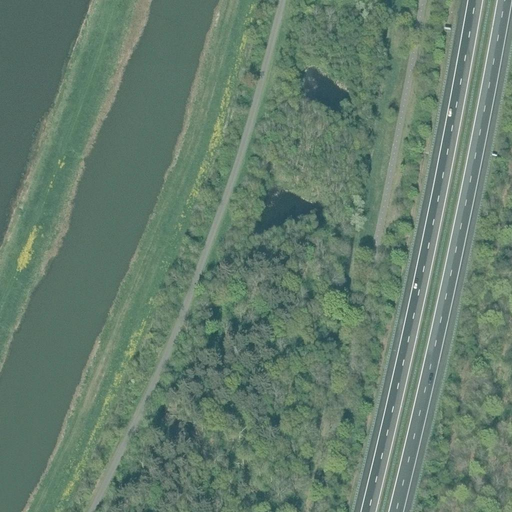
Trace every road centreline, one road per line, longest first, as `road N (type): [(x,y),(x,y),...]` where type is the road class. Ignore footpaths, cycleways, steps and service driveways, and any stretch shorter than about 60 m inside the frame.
road 1 (unclassified): [(95,511),(216,223),(282,0)]
road 2 (motorway): [(473,0),(368,511)]
road 3 (motorway): [(402,511),(506,0)]
